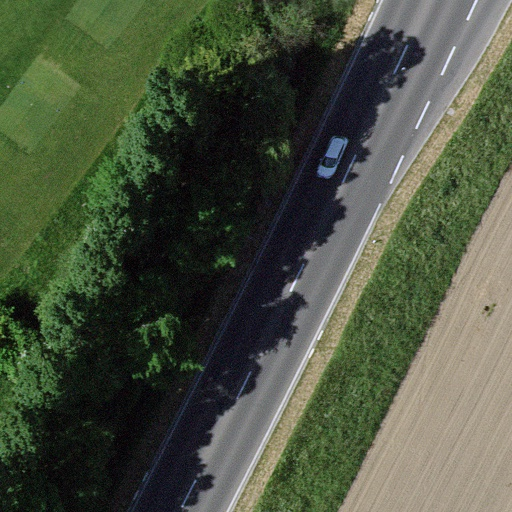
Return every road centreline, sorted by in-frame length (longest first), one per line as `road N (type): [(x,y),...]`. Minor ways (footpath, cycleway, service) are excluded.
road 1 (primary): [(177,511),(373,122)]
road 2 (primary): [(373,122),(462,0)]
road 3 (primary): [(373,122),(429,0)]
